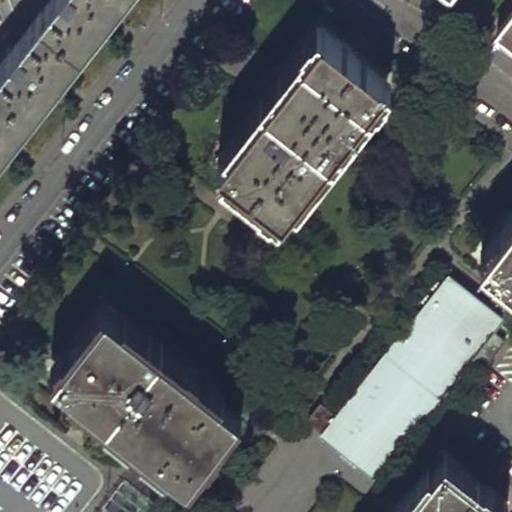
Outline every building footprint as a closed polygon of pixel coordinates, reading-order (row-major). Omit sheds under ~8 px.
[(55,0),(0,71),(0,160),(127,0),(55,0)] [(511,11),(494,35),(511,49),(511,11)] [(267,110),(216,177),(281,226),(382,94),(317,45),(267,110)] [(511,232),(478,275),(511,300),(511,232)] [(444,272),(332,417),(320,433),(319,435),(361,468),(374,478),(467,357),(480,366),(502,338),(489,328),(499,315),(444,272)] [(99,406),(190,476),(242,410),(104,302),(52,369),(99,406)] [(303,420),(320,433),(332,417),(316,404),(303,420)] [(489,511),(438,472),(406,511),(489,511)]
